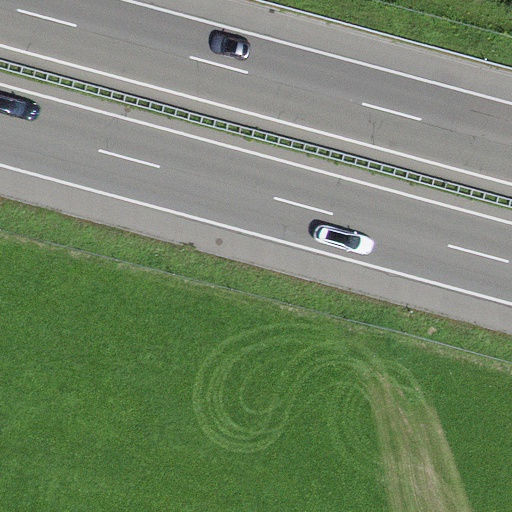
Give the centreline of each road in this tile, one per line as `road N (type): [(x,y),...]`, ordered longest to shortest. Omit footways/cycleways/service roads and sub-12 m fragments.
road 1 (motorway): [(511,145),(0,5)]
road 2 (motorway): [(0,126),(511,264)]
